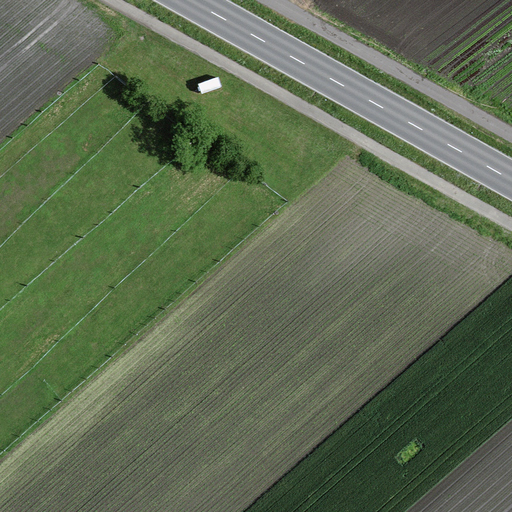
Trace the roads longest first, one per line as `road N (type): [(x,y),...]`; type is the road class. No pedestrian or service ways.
road 1 (track): [(84,0),(511,245)]
road 2 (primary): [(511,179),(188,0)]
road 3 (track): [(286,0),(511,127)]
